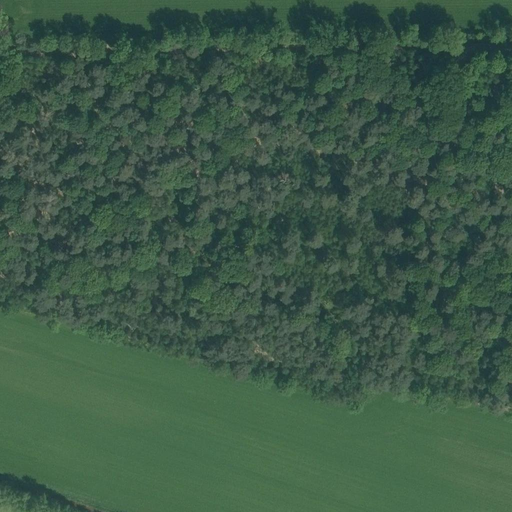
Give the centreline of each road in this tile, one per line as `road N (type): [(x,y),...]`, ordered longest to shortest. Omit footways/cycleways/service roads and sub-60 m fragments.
road 1 (track): [(0,43),(473,30)]
road 2 (track): [(511,230),(463,102),(473,30),(511,37)]
